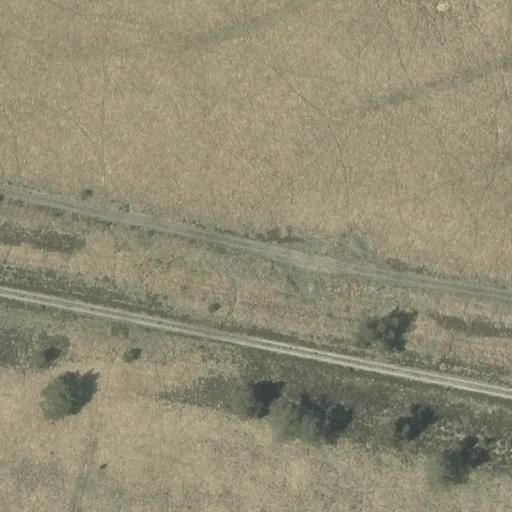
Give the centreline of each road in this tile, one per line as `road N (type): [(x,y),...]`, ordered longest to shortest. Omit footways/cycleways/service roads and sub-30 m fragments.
road 1 (track): [(0,193),(511,297)]
road 2 (track): [(511,394),(0,291)]
